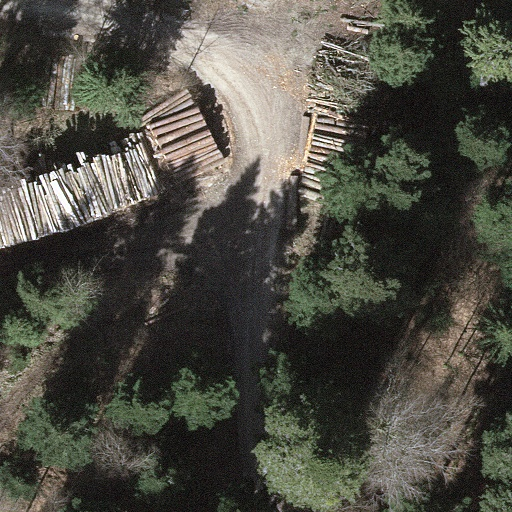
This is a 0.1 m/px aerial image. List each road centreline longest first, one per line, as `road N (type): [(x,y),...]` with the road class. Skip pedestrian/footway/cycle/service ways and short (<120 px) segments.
road 1 (unclassified): [(0,0),(179,37),(218,58),(249,102),(262,180),(246,352),(263,511)]
road 2 (track): [(252,248),(99,251),(0,263)]
